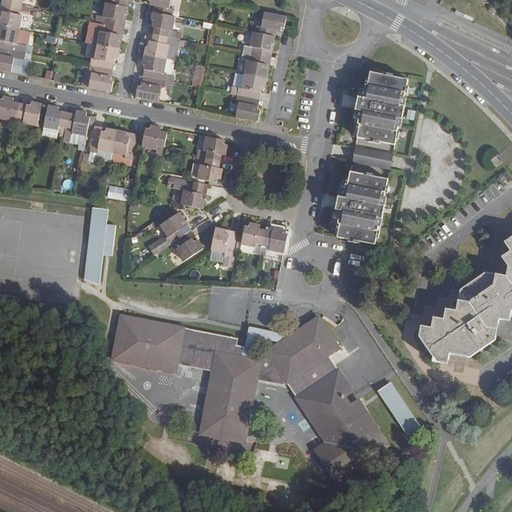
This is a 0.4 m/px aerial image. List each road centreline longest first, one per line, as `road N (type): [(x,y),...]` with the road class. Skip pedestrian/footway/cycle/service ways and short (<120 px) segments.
road 1 (residential): [(0,84),(244,132)]
road 2 (residential): [(511,113),(452,59),(384,16)]
road 3 (residential): [(244,132),(234,203),(302,221)]
